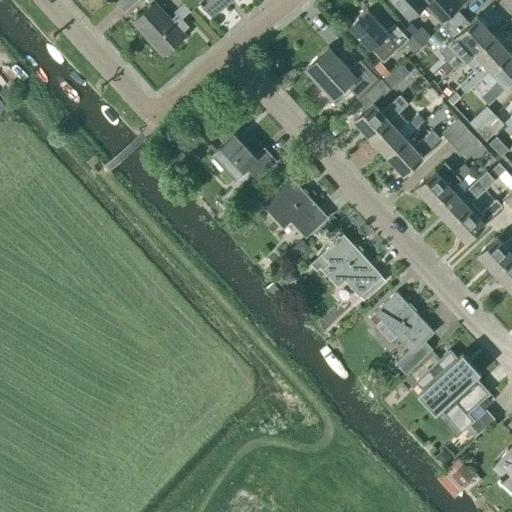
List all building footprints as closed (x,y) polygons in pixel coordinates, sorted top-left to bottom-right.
[(228,0),(199,0),(211,14),(228,0)] [(460,3),(458,0),(390,0),(408,19),(423,4),(440,22),(442,21),(456,7),(460,3)] [(154,2),(133,21),(163,55),(184,35),(180,31),(187,25),(180,17),(189,9),(182,2),(174,9),(176,12),(169,19),(154,2)] [(456,8),(456,7),(442,21),(456,8)] [(350,26),(383,62),(408,38),(394,23),(386,30),(367,10),(350,26)] [(458,11),(441,26),(452,38),(445,44),(454,55),(448,61),(456,69),(465,60),(493,34),(476,16),(469,23),(458,11)] [(481,78),(509,52),(493,34),(465,60),(473,68),(458,82),(465,90),(480,77),(481,78)] [(328,46),(305,67),(331,95),(344,83),(356,96),(376,77),(359,59),(349,69),(328,46)] [(511,55),(509,52),(481,78),(489,87),(480,95),(488,104),(506,87),(507,87),(511,82),(511,55)] [(379,67),(376,69),(384,77),(389,72),(382,64),(380,65),(379,67)] [(449,73),(441,65),(428,76),(435,85),(449,73)] [(353,119),(370,137),(379,128),(389,120),(399,110),(408,102),(398,91),(379,109),(373,103),(390,88),(381,79),(359,99),(366,107),(353,119)] [(448,97),(447,98),(452,104),(460,97),(457,94),(456,94),(454,91),(452,94),(448,97)] [(486,106),(469,122),(477,131),(494,114),(492,112),(490,110),(486,106)] [(370,137),(386,154),(395,145),(403,138),(404,137),(423,120),(416,112),(408,119),(399,110),(389,120),(379,128),(370,137)] [(486,140),(503,123),(494,114),(477,131),(486,140)] [(449,142),(465,128),(457,119),(441,132),(449,142)] [(473,137),(465,128),(449,142),(458,151),(473,137)] [(431,130),(413,146),(406,139),(404,137),(386,154),(402,172),(421,155),(439,138),(431,130)] [(245,167),(256,179),(276,161),(263,147),(254,156),(233,134),(214,152),(235,175),(245,167)] [(415,186),(432,204),(456,182),(469,170),(463,164),(454,172),(444,161),(435,170),(434,169),(415,186)] [(486,170),(464,190),(456,182),(432,204),(448,221),(470,201),(505,169),(498,162),(487,172),(486,170)] [(261,202),(282,226),(289,219),(305,237),(327,216),(289,175),(261,202)] [(239,188),(235,191),(241,197),(249,189),(244,183),(241,186),(239,188)] [(511,208),(511,188),(501,199),(511,209),(511,208)] [(483,222),(501,205),(495,199),(480,212),(470,201),(448,221),(465,239),(483,222)] [(320,253),(310,263),(316,270),(319,267),(322,269),(337,285),(344,279),(351,286),(359,295),(381,275),(343,233),(321,253),(320,253)] [(494,271),(511,254),(511,235),(503,243),(496,236),(477,253),(494,271)] [(292,247),(298,254),(307,246),(301,239),(292,247)] [(311,246),(305,252),(310,258),(316,252),(315,250),(313,249),(311,246)] [(511,254),(494,271),(510,289),(511,286),(511,254)] [(405,372),(431,348),(424,340),(433,332),(396,291),(374,311),(383,320),(377,326),(389,340),(395,334),(408,348),(395,361),(405,372)] [(427,369),(415,381),(418,384),(415,387),(419,391),(416,393),(434,412),(439,408),(461,431),(474,419),(467,412),(489,392),(474,375),(479,370),(462,351),(456,356),(450,349),(427,369)] [(511,445),(497,462),(505,470),(500,476),(499,475),(497,478),(501,481),(511,490),(511,445)] [(434,455),(443,464),(451,457),(442,447),(434,455)] [(472,474),(460,462),(449,473),(460,485),(472,474)]
